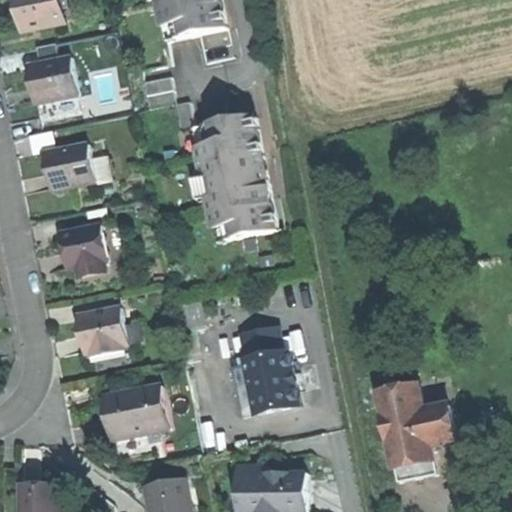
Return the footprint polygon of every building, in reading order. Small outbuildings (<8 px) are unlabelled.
[(24,33),(64,25),(58,0),(16,0),(20,14),(24,33)] [(230,29),(223,0),(160,0),(166,28),(177,26),(180,39),(230,29)] [(169,42),(180,39),(177,26),(166,28),(169,42)] [(39,105),(84,97),(76,59),(32,68),(35,86),(39,105)] [(151,109),(177,104),(172,77),(145,82),(151,109)] [(182,131),(196,128),(191,101),(177,104),(182,131)] [(259,116),(208,126),(212,146),(200,149),(209,192),(216,228),(229,226),(232,241),(282,230),(270,170),(264,171),(261,158),(267,156),(259,116)] [(196,128),(200,149),(212,146),(208,126),(196,128)] [(57,193),(100,185),(96,160),(93,146),(49,155),(54,176),(57,193)] [(270,170),(267,156),(261,158),(264,171),(270,170)] [(113,157),(96,160),(100,185),(101,188),(119,185),(113,157)] [(219,243),(232,241),(229,226),(216,228),(219,243)] [(108,265),(113,264),(105,227),(77,232),(79,239),(64,242),(67,256),(70,272),(80,270),(82,277),(109,271),(108,265)] [(63,235),(64,242),(79,239),(77,232),(63,235)] [(175,305),(180,330),(207,324),(202,300),(175,305)] [(124,309),(80,318),(85,338),(88,355),(91,354),(126,347),(131,345),(131,344),(128,328),(124,309)] [(244,333),(250,361),(287,353),(281,325),(244,333)] [(136,327),(128,328),(131,344),(139,342),(136,327)] [(127,353),(126,347),(91,354),(92,360),(127,353)] [(261,415),(305,405),(301,387),(295,388),(292,372),(298,371),(294,352),(287,353),(250,361),(251,365),(261,415)] [(245,418),(261,415),(251,365),(235,369),(245,418)] [(299,378),(298,371),(292,372),(295,388),(301,387),(299,378)] [(112,420),(116,439),(120,438),(167,430),(176,428),(169,387),(109,398),(112,420)] [(397,464),(436,456),(434,448),(459,443),(452,408),(427,413),(422,388),(383,396),(390,432),(397,464)] [(171,450),(167,430),(120,438),(124,459),(171,450)] [(440,477),(436,456),(397,464),(401,485),(440,477)] [(242,469),(242,511),(311,511),(311,476),(284,476),(284,479),(272,479),(272,468),(242,469)] [(152,508),(152,511),(194,511),(188,480),(148,487),(152,508)] [(24,485),(23,511),(61,511),(62,486),(41,485),(24,485)]
